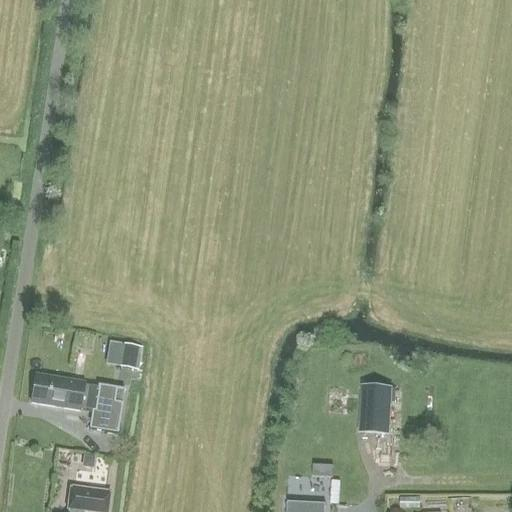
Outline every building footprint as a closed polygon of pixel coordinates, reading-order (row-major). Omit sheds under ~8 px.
[(120,368),(138,370),(141,348),(124,345),(120,368)] [(79,411),(79,409),(92,411),(89,430),(118,434),(125,392),(83,385),(84,383),(35,374),(30,402),(79,411)] [(390,437),(393,389),(362,387),(359,435),(390,437)] [(84,465),(87,469),(93,470),(94,459),(85,458),(84,465)] [(89,511),(106,511),(109,491),(78,487),(76,499),(68,498),(67,509),(68,509),(67,511),(83,511),(84,511),(89,511)] [(420,510),(420,499),(401,499),(401,511),(420,510)] [(326,505),(287,503),(287,511),(323,511),(323,507),(326,507),(326,505)]
